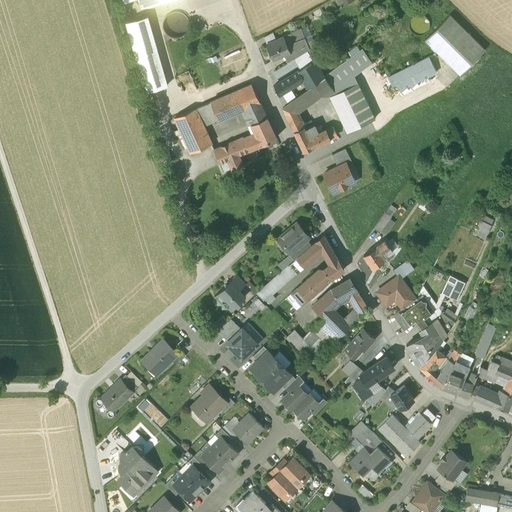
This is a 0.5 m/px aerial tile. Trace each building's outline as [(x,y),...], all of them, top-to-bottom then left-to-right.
[(188,31),(189,25),(188,20),(185,16),(181,13),(176,12),(170,13),(166,16),(163,21),(162,26),(163,31),(166,35),(171,38),(176,39),(181,38),(185,35),(188,31)] [(449,14),(425,39),(460,75),(485,50),(449,14)] [(429,29),(429,25),(428,21),(426,18),(423,15),(419,15),(415,15),(412,18),(410,21),(409,25),(410,29),(412,32),(415,34),(419,35),(423,34),(426,32),(429,29)] [(147,16),(126,22),(146,92),(167,86),(147,16)] [(300,29),(291,33),(283,36),(290,52),(296,50),(295,49),(305,43),(305,42),(300,29)] [(283,36),(266,43),(273,59),(289,52),(290,52),(283,36)] [(305,42),(305,43),(309,49),(316,45),(313,39),(305,42)] [(305,43),(295,49),(296,50),(299,55),(306,51),(309,49),(305,43)] [(362,48),(336,67),(324,76),(309,87),(308,88),(293,99),(283,106),(282,107),(287,116),(296,111),(321,94),(330,95),(343,121),(347,130),(347,131),(374,119),(354,74),(371,62),(362,48)] [(290,52),(289,52),(293,59),(299,55),(296,50),(290,52)] [(293,59),(300,69),(313,61),(306,51),(293,59)] [(429,57),(392,75),(396,83),(399,90),(436,72),(429,57)] [(300,69),(298,71),(303,79),(304,81),(309,87),(324,76),(320,70),(314,60),(313,61),(300,69)] [(298,71),(273,87),(277,95),(303,79),(298,71)] [(392,85),(396,83),(392,75),(388,77),(392,85)] [(251,84),(201,106),(209,124),(244,109),(260,102),(251,84)] [(289,93),(279,99),(283,106),(293,99),(289,93)] [(270,124),(260,102),(244,109),(254,131),(270,124)] [(201,106),(196,108),(204,127),(209,124),(201,106)] [(204,127),(196,108),(174,118),(190,153),(212,144),(204,127)] [(296,111),(287,116),(290,124),(300,119),(296,111)] [(300,119),(290,124),(293,131),(303,126),(300,119)] [(343,121),(333,126),(337,135),(347,130),(343,121)] [(270,124),(254,131),(256,134),(260,145),(276,138),(270,124)] [(317,133),(313,124),(304,128),(306,133),(309,132),(311,136),(317,134),(317,133)] [(309,132),(306,133),(304,128),(303,126),(293,131),(303,151),(321,142),(317,134),(311,136),(309,132)] [(337,135),(333,126),(326,129),(331,138),(337,135)] [(317,133),(317,134),(321,142),(331,138),(326,129),(317,133)] [(460,135),(469,156),(476,153),(467,132),(460,135)] [(256,134),(215,152),(219,163),(227,159),(238,155),(260,145),(256,134)] [(345,148),(332,155),(337,166),(345,162),(347,166),(352,163),(345,148)] [(238,155),(227,159),(232,169),(234,171),(243,168),(241,165),(242,164),(238,155)] [(337,166),(323,173),(333,192),(355,181),(347,166),(345,162),(337,166)] [(352,163),(347,166),(355,181),(360,179),(352,163)] [(385,212),(373,228),(379,233),(391,216),(396,209),(390,205),(385,212)] [(492,225),(481,220),(475,233),(486,238),(492,225)] [(296,222),(276,239),(283,247),(285,245),(291,252),(289,253),(290,254),(307,239),(301,231),(303,229),(296,222)] [(334,252),(323,234),(297,257),(304,266),(322,251),(326,259),(334,252)] [(307,239),(290,254),(294,259),(311,243),(307,239)] [(384,240),(363,255),(372,268),(378,263),(380,265),(382,264),(383,263),(381,261),(385,258),(381,253),(389,247),(384,240)] [(391,249),(390,249),(395,256),(400,250),(403,245),(399,243),(391,249)] [(391,249),(389,247),(381,253),(385,258),(381,261),(383,263),(382,264),(386,268),(395,256),(390,249),(391,249)] [(334,252),(326,259),(329,264),(337,258),(334,252)] [(294,259),(290,254),(281,261),(285,266),(294,259)] [(304,266),(297,257),(288,264),(296,273),(304,266)] [(329,264),(323,269),(331,279),(344,269),(337,258),(329,264)] [(407,259),(393,270),(398,276),(400,279),(414,269),(407,259)] [(288,264),(279,273),(264,286),(270,292),(272,294),(296,273),(288,264)] [(323,269),(319,268),(297,288),(291,293),(302,305),(325,283),(331,279),(323,269)] [(236,274),(215,294),(231,310),(245,296),(239,289),(245,283),(236,274)] [(398,276),(377,291),(386,305),(400,295),(407,305),(414,300),(415,299),(400,279),(398,276)] [(450,277),(438,301),(446,305),(451,295),(458,299),(466,284),(450,277)] [(349,278),(331,289),(338,300),(339,300),(348,295),(357,291),(349,278)] [(264,286),(256,293),(262,299),(264,298),(270,292),(264,286)] [(331,289),(313,305),(325,316),(311,329),(319,338),(327,347),(348,326),(341,319),(332,309),(340,302),(339,300),(338,300),(331,289)] [(367,308),(357,291),(348,295),(355,306),(358,310),(355,314),(357,317),(367,308)] [(272,294),(270,292),(264,298),(269,303),(275,298),(272,294)] [(415,299),(414,300),(407,305),(393,315),(404,329),(416,320),(421,317),(422,319),(432,311),(433,310),(422,294),(415,299)] [(467,316),(473,318),(478,304),(471,302),(467,316)] [(358,310),(355,306),(341,319),(348,326),(356,318),(353,315),(355,314),(358,310)] [(454,320),(441,310),(437,316),(435,318),(431,321),(446,333),(451,326),(454,320)] [(432,311),(422,319),(421,317),(416,320),(422,328),(431,321),(435,318),(432,311)] [(222,315),(210,327),(215,333),(218,331),(228,321),(222,315)] [(230,319),(218,331),(228,341),(240,329),(230,319)] [(422,328),(419,329),(423,335),(406,345),(419,366),(435,348),(440,341),(446,333),(431,321),(422,328)] [(242,328),(226,343),(241,359),(257,343),(242,328)] [(311,363),(318,355),(310,347),(302,339),(303,338),(293,328),(285,337),(311,363)] [(363,328),(352,340),(352,341),(345,349),(352,355),(356,358),(374,338),(363,328)] [(303,338),(302,339),(310,347),(319,338),(311,329),(303,338)] [(493,333),(488,331),(484,342),(489,344),(493,333)] [(163,338),(141,360),(149,368),(151,366),(158,373),(171,360),(178,353),(177,353),(163,338)] [(327,347),(319,338),(310,347),(318,355),(327,347)] [(484,342),(482,341),(477,354),(484,357),(489,344),(484,342)] [(263,345),(252,356),(257,360),(267,350),(263,345)] [(435,348),(419,366),(428,374),(433,368),(444,355),(435,348)] [(352,355),(345,349),(342,352),(349,358),(352,355)] [(456,350),(454,349),(450,357),(455,361),(459,352),(457,351),(456,350)] [(180,350),(177,353),(178,353),(171,360),(176,365),(185,355),(180,350)] [(291,374),(267,350),(257,360),(250,367),(273,391),(280,384),(291,374)] [(472,358),(459,352),(455,361),(468,367),(472,358)] [(386,355),(372,364),(373,364),(362,371),(366,377),(371,374),(375,379),(381,375),(394,367),(386,355)] [(438,372),(433,379),(442,386),(451,369),(454,363),(448,359),(438,372)] [(493,360),(491,359),(487,369),(498,374),(502,364),(499,362),(493,360)] [(349,360),(341,369),(349,375),(350,374),(357,366),(349,360)] [(468,367),(455,361),(454,363),(451,369),(464,377),(465,377),(469,367),(468,367)] [(507,366),(502,364),(498,374),(502,376),(507,366)] [(357,366),(350,374),(353,379),(360,374),(359,373),(362,371),(357,366)] [(487,369),(480,366),(478,372),(484,375),(487,369)] [(511,368),(507,366),(502,376),(509,379),(509,378),(511,379),(511,368)] [(438,372),(433,368),(428,374),(433,379),(438,372)] [(464,377),(451,369),(442,386),(442,387),(456,392),(457,392),(462,380),(464,377)] [(498,374),(487,369),(484,375),(495,380),(498,374)] [(371,374),(366,377),(362,371),(359,373),(360,374),(362,377),(355,381),(353,382),(363,397),(365,395),(374,389),(373,388),(379,384),(375,379),(371,374)] [(141,381),(131,372),(127,377),(136,386),(141,381)] [(476,376),(471,373),(467,383),(473,385),(476,376)] [(291,374),(280,384),(284,389),(286,387),(295,378),(291,374)] [(295,378),(286,387),(290,391),(290,392),(298,384),(303,379),(298,375),(295,378)] [(120,378),(101,398),(114,410),(133,391),(120,378)] [(467,383),(462,380),(457,392),(463,394),(467,383)] [(473,385),(467,383),(463,394),(468,395),(469,395),(473,385)] [(298,384),(290,392),(290,391),(282,399),(292,409),(293,408),(307,393),(298,384)] [(379,384),(373,388),(374,389),(365,395),(374,403),(380,397),(385,389),(379,384)] [(394,391),(390,394),(400,409),(404,406),(406,408),(409,406),(407,404),(414,399),(404,385),(394,391)] [(478,387),(473,385),(469,395),(474,397),(478,387)] [(211,386),(191,406),(207,422),(219,409),(227,402),(226,401),(211,386)] [(388,386),(385,389),(380,397),(384,400),(389,393),(390,394),(394,391),(388,386)] [(481,388),(478,387),(474,397),(487,402),(491,392),(487,391),(483,389),(481,388)] [(511,394),(504,391),(501,390),(499,395),(495,406),(507,411),(511,403),(511,398),(511,394)] [(307,393),(293,408),(302,417),(310,409),(318,401),(317,401),(309,392),(307,393)] [(499,395),(491,392),(487,402),(495,406),(499,395)] [(318,401),(310,409),(315,414),(327,400),(322,396),(317,401),(318,401)] [(114,410),(101,398),(100,398),(98,398),(96,400),(96,402),(98,404),(100,404),(108,411),(108,414),(109,415),(112,415),(113,414),(113,411),(114,410)] [(229,398),(226,401),(227,402),(219,409),(223,413),(234,402),(229,398)] [(241,421),(232,429),(247,443),(263,427),(249,413),(241,421)] [(407,428),(392,413),(377,427),(406,455),(408,454),(409,455),(410,453),(409,453),(420,441),(417,437),(407,428)] [(421,413),(407,428),(417,437),(431,423),(421,413)] [(235,415),(227,423),(232,429),(241,421),(235,415)] [(343,439),(348,444),(354,437),(367,425),(361,419),(349,431),(350,433),(343,439)] [(232,429),(227,423),(222,427),(233,439),(237,435),(232,429)] [(367,425),(354,437),(360,443),(367,436),(372,431),(367,425)] [(232,438),(222,428),(215,435),(219,439),(221,436),(227,443),(232,438)] [(382,441),(372,431),(367,436),(376,445),(377,446),(382,441)] [(227,443),(221,436),(219,439),(211,446),(228,462),(237,453),(227,443)] [(360,443),(354,437),(348,444),(356,452),(364,445),(370,451),(376,445),(367,436),(360,443)] [(376,445),(370,451),(364,445),(356,452),(348,460),(363,476),(373,466),(378,471),(390,459),(377,446),(376,445)] [(133,446),(126,452),(123,452),(120,454),(120,457),(123,459),(119,463),(119,468),(124,473),(143,455),(142,454),(142,449),(139,446),(134,446),(133,446)] [(204,453),(202,456),(208,462),(218,472),(228,462),(211,446),(204,453)] [(200,449),(193,456),(203,466),(208,462),(202,456),(204,453),(200,449)] [(451,449),(446,455),(444,453),(440,460),(442,461),(437,467),(441,470),(452,479),(453,477),(466,460),(451,449)] [(124,473),(118,480),(123,485),(124,484),(134,494),(153,475),(158,471),(154,466),(143,455),(124,473)] [(193,456),(186,463),(190,467),(192,465),(199,471),(203,466),(193,456)] [(292,457),(285,465),(281,461),(277,466),(297,486),(304,479),(301,475),(306,471),(292,457)] [(199,471),(192,465),(190,467),(183,474),(200,490),(209,481),(199,471)] [(297,486),(277,466),(272,471),(275,474),(268,482),(282,495),(286,491),(289,494),(297,486)] [(452,479),(441,470),(435,479),(449,490),(456,480),(453,477),(452,479)] [(200,490),(183,474),(176,481),(173,484),(180,490),(190,500),(200,490)] [(176,481),(172,477),(165,484),(175,495),(180,490),(173,484),(176,481)] [(427,481),(412,501),(427,511),(429,511),(444,493),(427,481)] [(474,489),(467,488),(465,500),(472,501),(474,489)] [(499,493),(474,489),(472,501),(495,505),(496,505),(498,494),(499,493)] [(270,506),(253,490),(237,506),(243,511),(280,511),(272,504),(270,506)] [(511,496),(498,494),(496,505),(511,508),(511,496)] [(179,511),(164,496),(147,511),(179,511)] [(346,511),(331,500),(322,511),(346,511)]
